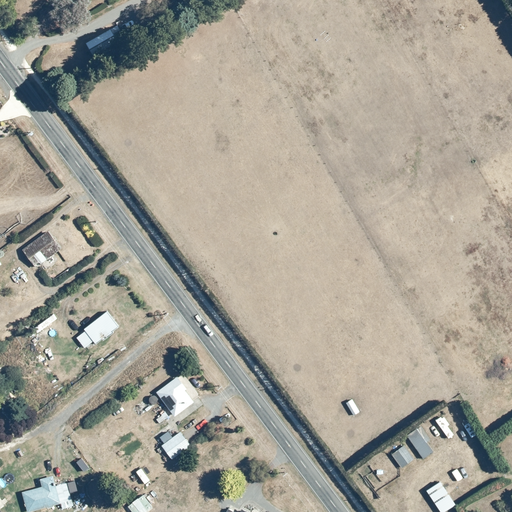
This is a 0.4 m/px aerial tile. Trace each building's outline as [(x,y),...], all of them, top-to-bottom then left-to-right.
[(133,42),(121,23),(87,44),(99,63),(133,42)] [(63,248),(50,230),(24,248),(37,266),(63,248)] [(87,346),(96,339),(99,343),(104,338),(105,340),(121,326),(108,310),(88,328),(78,336),(87,346)] [(59,319),(55,313),(35,327),(39,333),(59,319)] [(189,388),(180,375),(159,391),(177,415),(196,401),(187,389),(189,388)] [(354,397),(346,402),(355,415),(362,410),(354,397)] [(154,406),(147,399),(135,409),(143,417),(154,406)] [(172,417),(166,409),(154,417),(160,426),(172,417)] [(425,458),(436,450),(430,440),(433,438),(426,427),(411,438),(425,458)] [(193,444),(183,431),(164,445),(174,458),(193,444)] [(416,458),(403,440),(391,449),(403,467),(416,458)] [(56,485),(53,475),(42,478),(44,486),(24,491),(29,511),(83,498),(78,479),(56,485)] [(443,511),(445,511),(458,504),(451,492),(443,480),(428,489),(436,502),(443,511)]
